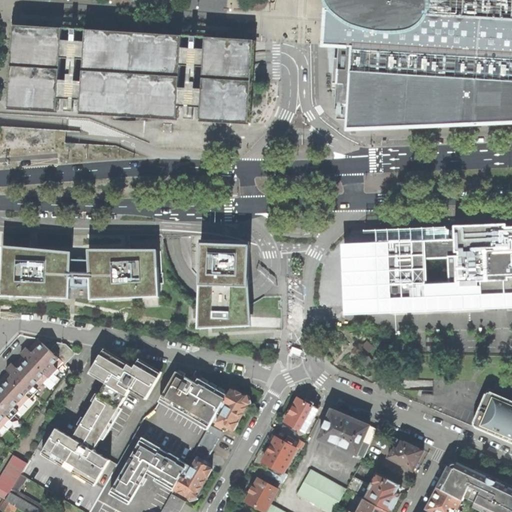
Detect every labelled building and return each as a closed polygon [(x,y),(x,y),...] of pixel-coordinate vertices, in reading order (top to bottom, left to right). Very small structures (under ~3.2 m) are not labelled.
[(350,129),(364,129),(377,128),(446,127),(498,123),(511,122),(511,0),(330,0),(335,7),(330,6),(328,29),(327,45),(337,45),(335,82),(335,88),(341,89),(339,117),(351,118),(350,129)] [(61,28),(12,25),(7,107),(56,110),(57,98),(80,100),(79,112),(167,118),(175,118),(176,106),(199,107),(198,120),(247,123),(249,102),(251,69),(252,57),(252,46),(253,41),(204,37),(203,49),(179,48),(180,36),(84,29),(84,41),(60,40),(61,28)] [(511,227),(507,227),(507,224),(455,226),(455,230),(447,230),(447,227),(376,230),(376,241),(374,242),(375,265),(373,265),(373,272),(374,278),(375,278),(376,303),(394,302),(394,312),(428,311),(427,301),(450,300),(451,310),(485,309),(484,298),(511,297),(511,227)] [(213,240),(203,240),(203,279),(203,286),(252,287),(252,241),(213,240)] [(159,298),(159,249),(128,251),(123,251),(86,250),(87,261),(88,280),(90,302),(159,298)] [(72,262),(73,255),(31,253),(27,253),(4,251),(3,269),(1,296),(72,300),(72,282),(72,262)] [(87,261),(72,262),(72,282),(88,280),(87,261)] [(252,305),(252,287),(203,286),(202,294),(199,330),(212,329),(253,327),(252,308),(252,305)] [(66,343),(57,342),(48,348),(38,338),(28,349),(26,347),(24,350),(21,353),(23,354),(14,364),(12,363),(9,366),(7,369),(9,370),(0,379),(0,434),(2,432),(1,431),(12,419),(13,420),(21,411),(20,410),(31,397),(32,398),(40,390),(39,389),(50,377),(51,377),(58,369),(57,368),(63,361),(66,364),(76,353),(66,343)] [(130,363),(105,348),(90,374),(106,383),(99,395),(96,393),(92,400),(95,402),(86,418),(83,417),(78,424),(81,426),(74,438),(64,432),(57,428),(42,455),(96,486),(110,460),(95,451),(102,439),(105,441),(123,409),(120,408),(130,390),(147,399),(162,375),(150,368),(139,361),(135,368),(130,364),(130,363)] [(162,399),(194,418),(212,386),(199,378),(198,380),(193,377),(191,380),(181,374),(177,372),(162,399)] [(511,387),(498,382),(493,392),(491,392),(490,392),(489,392),(487,394),(486,393),(474,422),(474,423),(474,425),(476,426),(477,427),(511,442),(511,387)] [(194,418),(210,427),(210,426),(213,421),(215,417),(218,413),(228,395),(218,389),(212,386),(194,418)] [(232,388),(228,395),(218,413),(222,415),(220,419),(215,417),(213,421),(217,424),(216,425),(226,431),(227,427),(234,431),(238,423),(238,422),(241,416),(248,404),(251,403),(250,395),(246,396),(232,388)] [(306,443),(312,432),(307,430),(318,410),(313,406),(314,404),(308,401),(307,403),(298,398),(291,411),(285,421),(304,432),(299,441),(304,444),(306,443)] [(368,451),(377,429),(359,421),(358,424),(350,420),(343,417),(344,415),(332,410),(320,438),(364,458),(368,451)] [(293,438),(296,432),(283,425),(280,431),(293,438)] [(210,427),(200,444),(212,451),(222,433),(210,426),(210,427)] [(293,443),(286,440),(285,442),(277,437),(271,447),(264,460),(270,464),(271,465),(268,470),(267,469),(265,473),(274,478),(277,480),(278,479),(284,482),(288,474),(284,471),(296,448),(292,446),(293,443)] [(147,473),(175,488),(188,465),(173,456),(161,449),(160,451),(152,446),(142,440),(112,491),(131,501),(147,473)] [(404,466),(414,470),(419,461),(425,450),(402,440),(398,448),(395,446),(389,458),(398,462),(398,463),(404,467),(404,466)] [(196,451),(208,458),(212,451),(200,444),(196,451)] [(11,493),(28,463),(19,457),(15,455),(0,481),(0,494),(7,499),(11,493)] [(189,497),(190,502),(198,499),(197,495),(206,480),(212,469),(206,465),(208,462),(198,457),(192,467),(188,465),(175,488),(174,489),(189,497)] [(450,466),(438,488),(462,500),(463,501),(465,496),(476,501),(473,506),(485,511),(511,511),(511,488),(508,487),(491,479),(458,463),(455,469),(450,466)] [(331,511),(334,511),(346,489),(312,470),(298,494),(331,511)] [(271,483),(274,478),(265,473),(262,471),(259,477),(271,483)] [(347,489),(365,499),(389,511),(391,511),(399,499),(402,493),(398,490),(401,485),(378,473),(372,483),(376,485),(374,488),(354,477),(347,489)] [(270,485),(259,479),(254,488),(247,500),(266,511),(278,489),(270,485)] [(281,487),(284,482),(278,479),(277,480),(275,484),(281,487)] [(458,511),(459,510),(457,509),(462,500),(438,488),(432,499),(427,508),(433,511),(458,511)] [(37,511),(39,510),(11,493),(7,499),(6,500),(15,505),(18,507),(26,511),(37,511)] [(172,494),(161,511),(179,511),(185,501),(172,494)] [(389,511),(365,499),(358,511),(352,511),(351,511),(350,511),(389,511)] [(16,510),(18,507),(15,505),(14,505),(6,501),(1,509),(6,511),(10,511),(13,508),(16,510)]
